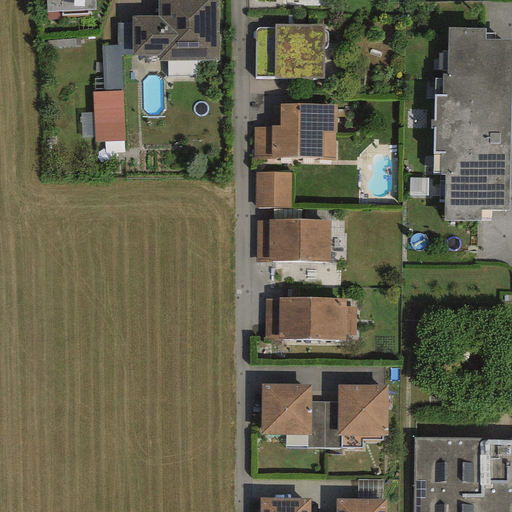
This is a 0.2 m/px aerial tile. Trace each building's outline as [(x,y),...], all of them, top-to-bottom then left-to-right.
[(94,0),(45,0),(46,12),(95,10),(94,0)] [(156,0),(157,15),(131,16),(132,56),(157,55),(158,61),(219,60),(217,0),(156,0)] [(323,24),(274,24),(274,28),(262,27),(258,28),(255,30),(255,33),(255,80),(322,79),(323,24)] [(484,28),(447,27),(446,74),(442,74),(442,79),(434,79),(432,154),(439,154),(439,175),(444,175),(444,220),(480,221),(480,209),(508,210),(511,40),(493,39),(494,34),(484,33),(484,28)] [(121,92),(92,94),(95,142),(124,140),(121,92)] [(271,127),(253,127),(253,158),(335,158),(335,105),(279,105),(279,126),(271,126),(271,127)] [(290,172),(255,172),(255,208),(290,209),(290,172)] [(268,221),(256,221),(255,262),(329,262),(330,220),(268,220),(268,221)] [(345,299),(278,298),(278,299),(265,299),(264,340),(344,341),(344,335),(355,335),(355,307),(345,307),(345,299)] [(261,384),(260,435),(307,436),(310,436),(310,402),(311,385),(261,384)] [(386,385),(337,385),(337,403),(337,435),(339,435),(386,436),(386,385)] [(324,448),(324,402),(310,402),(310,436),(307,436),(307,448),(324,448)] [(337,403),(324,402),(324,448),(339,448),(339,435),(337,435),(337,403)] [(511,511),(511,439),(415,439),(414,511),(511,511)] [(309,485),(310,497),(333,497),(332,484),(309,485)] [(259,498),(258,511),(308,511),(309,499),(259,498)] [(384,511),(385,499),(335,499),(335,511),(384,511)]
